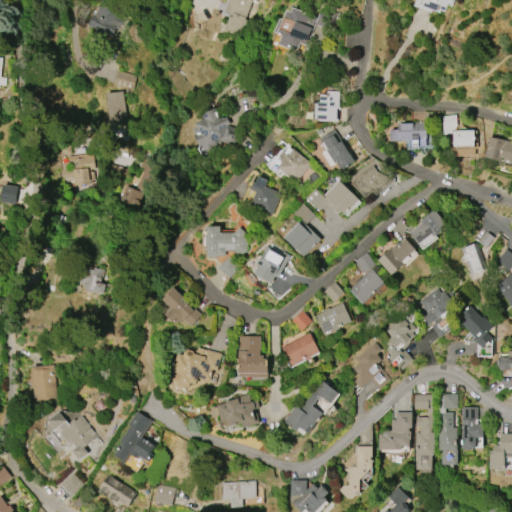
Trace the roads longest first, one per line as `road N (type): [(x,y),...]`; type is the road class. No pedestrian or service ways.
road 1 (residential): [(511,200),(446,182),(392,218),(276,322),(221,300),(190,270),(181,242),(264,152)]
road 2 (residential): [(68,511),(17,472),(10,449),(9,347),(27,206),(19,0)]
road 3 (residential): [(511,416),(462,379),(429,375),(326,458),(295,466),(186,430),(153,410)]
road 4 (residential): [(360,95),(511,122)]
road 5 (residential): [(446,182),(370,148),(356,122),(360,95)]
